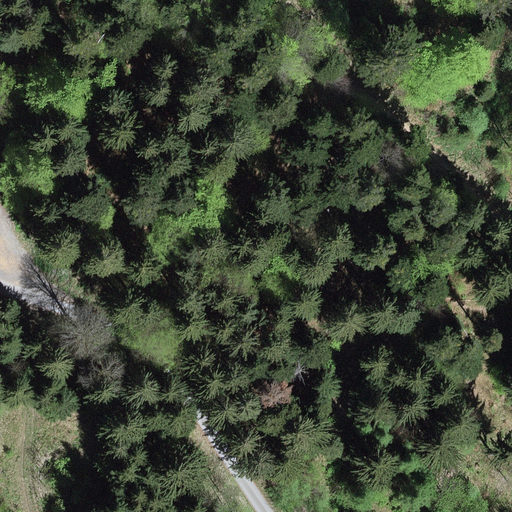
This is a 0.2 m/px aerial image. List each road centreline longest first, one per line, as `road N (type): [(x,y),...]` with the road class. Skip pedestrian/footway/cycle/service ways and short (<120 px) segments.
road 1 (track): [(0,287),(145,351),(185,391),(268,511)]
road 2 (track): [(27,298),(32,511)]
